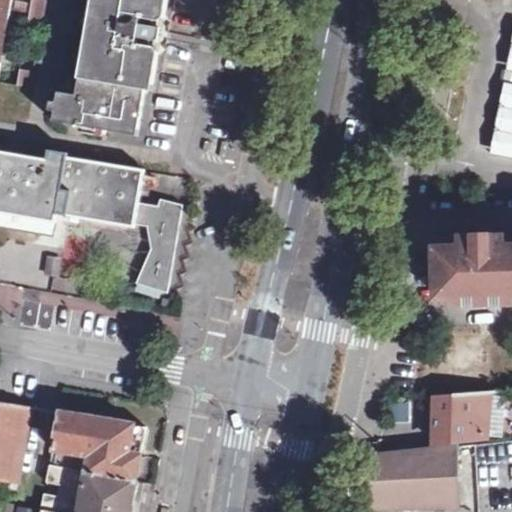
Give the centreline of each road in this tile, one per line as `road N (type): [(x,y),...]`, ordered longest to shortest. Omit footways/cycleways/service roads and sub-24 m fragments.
road 1 (residential): [(326,511),(407,102)]
road 2 (primary): [(302,386),(349,126)]
road 3 (unclassified): [(245,378),(0,338)]
road 4 (residential): [(283,0),(246,176),(281,217)]
road 5 (primary): [(327,0),(281,217)]
road 6 (primary): [(281,217),(245,378)]
road 7 (primary): [(245,378),(221,511)]
road 8 (primary): [(349,126),(375,0)]
road 9 (primary): [(277,511),(302,386)]
